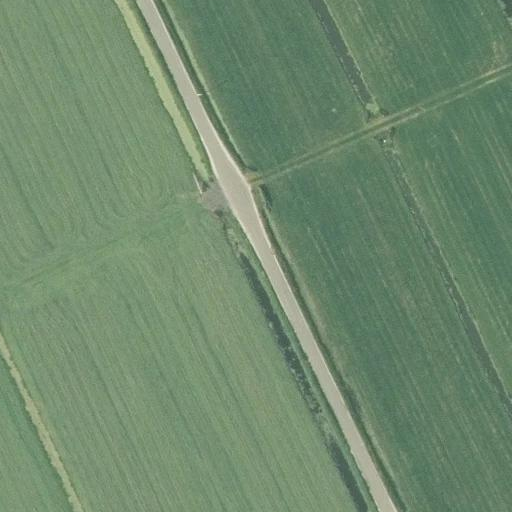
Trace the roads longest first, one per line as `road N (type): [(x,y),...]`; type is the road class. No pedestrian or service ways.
road 1 (unclassified): [(388,511),(234,188)]
road 2 (track): [(0,296),(234,188)]
road 3 (residential): [(234,188),(144,0)]
